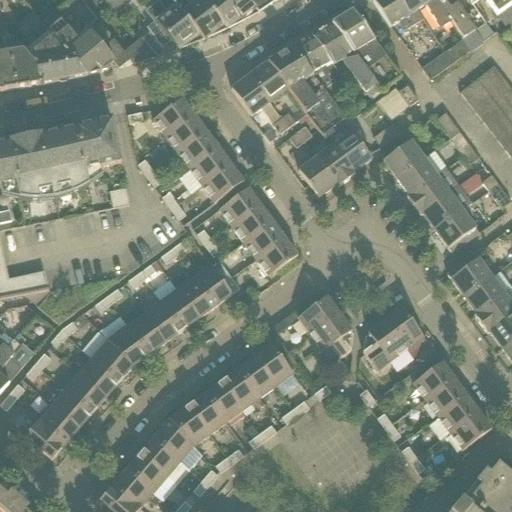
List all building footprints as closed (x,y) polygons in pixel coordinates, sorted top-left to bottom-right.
[(0,0),(0,14),(1,13),(8,21),(14,17),(7,9),(7,4),(3,0),(0,0)] [(61,0),(79,22),(86,30),(96,21),(77,0),(61,0)] [(130,0),(108,0),(117,13),(133,3),(130,0)] [(141,40),(154,60),(177,52),(202,43),(170,1),(169,0),(164,0),(147,14),(162,33),(154,38),(150,33),(141,40)] [(171,0),(170,1),(202,43),(225,32),(204,4),(205,3),(202,0),(201,0),(191,9),(183,0),(171,0)] [(259,14),(252,6),(251,7),(245,0),(208,0),(205,3),(204,4),(225,32),(242,24),(258,15),(259,14)] [(398,0),(376,0),(372,3),(390,30),(399,24),(405,33),(424,21),(418,12),(414,15),(405,1),(401,3),(398,0)] [(398,0),(401,3),(405,1),(414,15),(418,12),(424,8),(440,31),(450,24),(434,0),(398,0)] [(434,0),(450,24),(451,24),(462,41),(457,45),(466,58),(494,38),(485,25),(475,33),(452,0),(434,0)] [(484,0),(496,17),(508,9),(501,0),(468,0),(473,6),(481,0),(484,0)] [(511,0),(501,0),(508,9),(511,5),(511,0)] [(362,28),(352,15),(331,27),(377,86),(382,93),(400,80),(384,58),(385,58),(371,39),(373,37),(365,26),(362,28)] [(79,22),(68,31),(60,22),(47,32),(52,38),(53,38),(86,78),(108,73),(113,64),(102,50),(89,34),(86,30),(79,22)] [(341,62),(365,94),(371,101),(382,93),(377,86),(331,27),(311,39),(333,68),(341,62)] [(27,58),(50,86),(86,78),(53,38),(52,38),(27,58)] [(5,44),(8,55),(0,56),(0,95),(17,92),(50,86),(27,58),(22,52),(11,39),(5,44)] [(348,89),(335,72),(332,69),(333,68),(311,39),(292,50),(312,77),(313,78),(330,102),(333,100),(348,89)] [(134,66),(154,60),(141,40),(124,54),(113,41),(102,50),(113,64),(119,70),(129,61),(134,66)] [(287,93),(319,136),(321,138),(323,137),(325,141),(329,139),(346,127),(345,127),(347,126),(330,102),(313,78),(312,77),(292,50),(267,65),(287,92),(287,93)] [(446,53),(421,71),(430,83),(455,65),(446,53)] [(269,106),(287,93),(287,92),(267,65),(249,79),(269,106)] [(494,69),(477,82),(485,91),(501,78),(494,69)] [(493,101),(509,88),(501,78),(485,91),(493,101)] [(251,119),(269,106),(249,79),(231,92),(251,119)] [(477,82),(460,95),(467,105),(485,91),(477,82)] [(407,88),(399,95),(410,110),(418,103),(407,88)] [(499,110),(511,99),(511,92),(509,88),(493,101),(499,110)] [(410,110),(399,95),(395,90),(386,97),(400,117),(410,110)] [(476,115),(493,101),(485,91),(467,105),(476,115)] [(400,117),(386,97),(377,104),(392,123),(400,117)] [(507,119),(511,115),(511,99),(499,110),(507,119)] [(482,124),(499,110),(493,101),(476,115),(482,124)] [(182,102),(153,123),(165,140),(194,118),(182,102)] [(490,133),(507,119),(499,110),(482,124),(490,133)] [(143,124),(141,115),(127,119),(129,127),(143,124)] [(288,116),(280,122),(287,132),(295,126),(288,116)] [(450,142),(460,135),(445,116),(436,123),(450,142)] [(165,140),(175,153),(177,156),(207,135),(194,118),(165,140)] [(497,143),(511,131),(511,126),(507,119),(490,133),(497,143)] [(76,131),(43,138),(6,145),(6,146),(0,147),(0,188),(14,186),(18,204),(28,205),(38,205),(36,194),(68,187),(71,197),(88,189),(84,173),(120,165),(112,122),(76,131)] [(287,132),(280,122),(274,127),(272,128),(279,138),(287,132)] [(400,136),(393,126),(373,140),(381,150),(400,136)] [(372,162),(365,153),(346,127),(329,139),(334,147),(333,148),(354,175),(372,162)] [(305,130),(297,135),(304,145),(312,139),(305,130)] [(504,152),(511,145),(511,131),(497,143),(504,152)] [(207,135),(177,156),(190,173),(219,152),(207,135)] [(296,151),(304,145),(297,135),(289,141),(296,151)] [(457,152),(456,152),(462,160),(473,153),(460,135),(450,142),(457,152)] [(425,160),(412,142),(410,143),(383,164),(396,181),(425,160)] [(333,148),(330,150),(316,160),(336,188),(337,190),(356,177),(354,175),(333,148)] [(219,152),(190,173),(202,190),(231,168),(219,152)] [(478,160),(473,153),(462,160),(468,168),(478,160)] [(318,201),(336,188),(316,160),(298,174),(318,201)] [(425,160),(396,181),(409,198),(409,199),(438,178),(437,177),(425,160)] [(145,163),(137,168),(146,179),(153,174),(145,163)] [(214,206),(243,185),(231,168),(202,190),(214,206)] [(420,218),(422,217),(422,216),(459,189),(446,171),(437,177),(438,178),(409,199),(409,198),(407,200),(420,218)] [(146,179),(154,191),(161,186),(153,174),(146,179)] [(482,185),(487,193),(497,186),(491,178),(482,185)] [(487,193),(502,212),(511,205),(497,186),(487,193)] [(472,206),(459,189),(422,216),(422,217),(435,234),(463,213),(472,206)] [(126,191),(109,194),(113,211),(121,209),(129,208),(126,191)] [(191,197),(187,192),(180,198),(183,203),(191,197)] [(260,208),(248,192),(219,213),(231,230),(260,208)] [(162,201),(170,212),(177,207),(169,196),(162,201)] [(177,207),(170,212),(178,224),(185,218),(177,207)] [(260,208),(231,230),(244,246),(273,225),(260,208)] [(451,256),(478,236),(488,230),(484,225),(475,231),(463,213),(435,234),(448,252),(448,251),(451,256)] [(273,225),(244,246),(256,263),(285,242),(273,225)] [(205,250),(212,244),(203,233),(196,238),(205,250)] [(256,263),(268,280),(297,259),(285,242),(256,263)] [(183,244),(172,252),(177,259),(188,251),(183,244)] [(212,244),(205,250),(213,261),(220,256),(212,244)] [(166,267),(177,259),(172,252),(160,260),(166,267)] [(478,262),(483,258),(480,253),(447,277),(463,300),(491,280),(478,262)] [(150,268),(139,276),(144,283),(155,275),(150,268)] [(210,269),(194,281),(215,310),(231,298),(223,286),(215,275),(210,269)] [(223,286),(231,281),(223,269),(215,275),(223,286)] [(133,291),(144,283),(139,276),(128,284),(133,291)] [(504,297),(491,280),(463,300),(476,317),(504,297)] [(215,310),(194,281),(177,293),(198,322),(215,310)] [(231,298),(236,295),(239,293),(231,281),(223,286),(231,298)] [(198,322),(177,293),(170,283),(153,295),(160,305),(182,334),(198,322)] [(117,292),(106,300),(111,307),(122,299),(117,292)] [(51,295),(48,293),(24,297),(39,310),(51,295)] [(476,317),(474,318),(487,336),(489,335),(511,317),(511,293),(510,294),(504,297),(476,317)] [(100,315),(111,307),(106,300),(95,308),(100,315)] [(336,312),(335,311),(326,300),(297,321),(306,332),(309,337),(338,316),(336,312)] [(182,334),(160,305),(144,317),(165,346),(182,334)] [(406,353),(412,348),(423,340),(402,311),(391,319),(390,320),(385,324),(406,353)] [(274,329),(278,335),(297,322),(293,315),(274,329)] [(332,368),(351,354),(353,338),(351,334),(352,334),(338,316),(309,337),(319,351),(332,368)] [(165,346),(144,317),(127,329),(148,358),(165,346)] [(502,352),(511,344),(511,317),(489,335),(502,352)] [(365,340),(363,355),(376,375),(406,353),(385,324),(368,336),(368,337),(365,340)] [(59,335),(66,341),(68,339),(77,332),(72,325),(62,332),(59,335)] [(127,329),(107,344),(132,370),(148,358),(127,329)] [(66,341),(59,335),(50,346),(57,351),(66,341)] [(132,370),(107,344),(91,362),(119,386),(132,370)] [(511,344),(502,352),(511,365),(511,344)] [(289,358),(281,346),(274,351),(282,363),(289,358)] [(0,395),(18,374),(8,365),(14,358),(3,348),(0,351),(0,395)] [(282,363),(274,351),(272,348),(254,361),(275,390),(292,377),(290,374),(282,363)] [(35,367),(41,373),(50,362),(44,357),(35,367)] [(282,363),(290,374),(296,369),(289,358),(282,363)] [(258,402),(275,390),(254,361),(237,373),(258,402)] [(439,367),(434,361),(433,361),(422,369),(427,376),(439,367)] [(91,362),(78,378),(105,401),(119,386),(91,362)] [(442,365),(439,367),(427,376),(416,384),(413,386),(425,403),(454,382),(442,365)] [(32,384),(41,373),(35,367),(26,378),(32,384)] [(422,369),(411,377),(416,384),(427,376),(422,369)] [(241,415),(251,408),(258,402),(237,373),(220,386),(241,415)] [(78,378),(64,393),(92,417),(105,401),(78,378)] [(425,403),(437,420),(466,399),(454,382),(425,403)] [(224,427),(241,415),(220,386),(202,399),(224,427)] [(8,398),(15,404),(24,393),(17,388),(8,398)] [(331,396),(330,395),(326,388),(314,397),(319,404),(331,396)] [(64,393),(51,409),(78,432),(92,417),(64,393)] [(366,393),(364,394),(359,398),(367,409),(375,404),(366,393)] [(303,405),(309,412),(319,404),(314,397),(303,405)] [(15,404),(8,398),(0,408),(0,409),(6,415),(15,404)] [(206,440),(224,427),(202,399),(185,411),(206,440)] [(437,420),(450,437),(479,415),(466,399),(437,420)] [(303,405),(292,413),(298,420),(309,412),(303,405)] [(51,409),(38,424),(65,448),(78,432),(51,409)] [(168,424),(193,450),(206,440),(185,411),(168,424)] [(298,420),(292,413),(281,421),(286,428),(298,420)] [(450,437),(462,454),(491,432),(479,415),(450,437)] [(12,437),(38,459),(42,455),(52,463),(65,448),(38,424),(30,417),(20,429),(20,428),(12,437)] [(384,417),(377,422),(385,434),(392,428),(384,417)] [(181,463),(193,450),(168,424),(154,440),(181,463)] [(271,428),(260,437),(265,444),(276,436),(271,428)] [(385,434),(393,444),(400,439),(392,428),(385,434)] [(265,444),(260,437),(248,445),(254,452),(265,444)] [(181,463),(154,440),(140,456),(178,488),(191,472),(181,463)] [(409,466),(416,461),(408,450),(401,455),(409,466)] [(238,453),(227,461),(232,468),(243,460),(238,453)] [(140,456),(127,472),(154,495),(163,505),(178,488),(140,456)] [(232,468),(227,461),(215,469),(221,476),(232,468)] [(424,472),(416,461),(409,466),(417,477),(424,472)] [(511,511),(511,477),(494,462),(453,511),(511,511)] [(113,488),(140,511),(143,508),(154,495),(127,472),(113,488)] [(211,473),(202,484),(209,490),(218,479),(211,473)] [(435,476),(427,483),(433,491),(441,484),(435,476)] [(209,490),(202,484),(193,494),(199,500),(209,490)] [(108,511),(139,511),(140,511),(113,488),(99,504),(108,511)] [(0,511),(26,511),(0,489),(0,511)]
